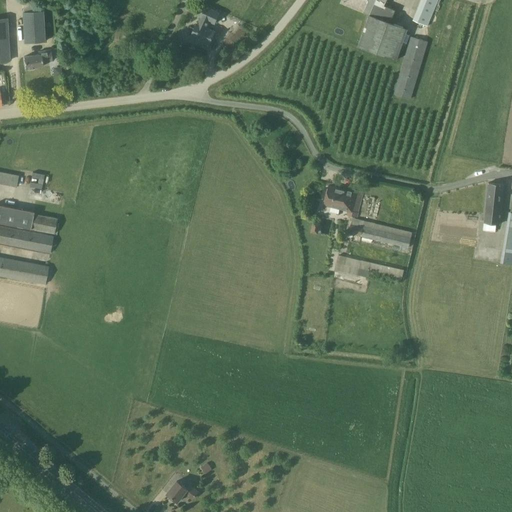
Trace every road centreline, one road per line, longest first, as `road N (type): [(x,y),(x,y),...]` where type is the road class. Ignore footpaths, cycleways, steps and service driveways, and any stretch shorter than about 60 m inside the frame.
road 1 (unclassified): [(511,174),(433,189),(333,168),(286,114),(189,91)]
road 2 (unclassified): [(0,115),(189,91)]
road 3 (unclassified): [(189,91),(240,65),(301,0)]
road 4 (secondary): [(96,511),(0,431)]
